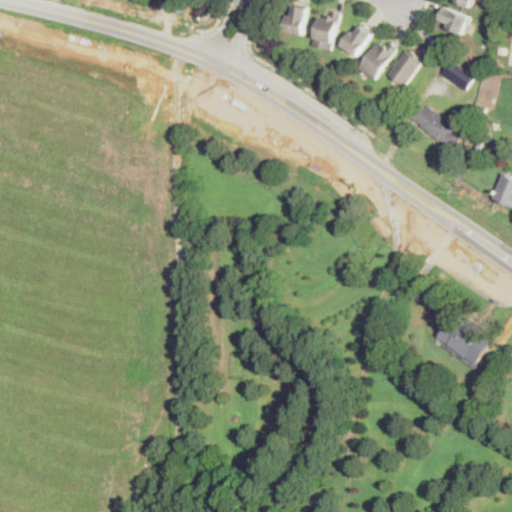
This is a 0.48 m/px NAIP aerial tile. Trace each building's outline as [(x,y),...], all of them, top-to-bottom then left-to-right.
[(466,31),(464,34),(447,25),(448,21),(440,17),(441,16),(446,4),(472,17),(466,31)] [(311,8),(309,17),(306,35),(287,31),(290,15),(295,16),(296,5),(311,8)] [(343,14),(334,50),(315,45),(323,17),(326,18),(327,14),(333,16),(334,11),(343,14)] [(373,32),(375,33),(359,56),(358,54),(344,44),(354,31),(357,33),(363,25),(373,32)] [(401,47),(378,79),(361,68),(378,43),(381,46),(383,44),(389,48),(393,41),(401,47)] [(509,47),(508,54),(501,52),(503,46),(509,47)] [(430,53),(408,85),(392,74),(407,51),(411,53),(412,51),(418,55),(423,48),(430,53)] [(478,77),(468,91),(444,73),(453,61),(454,59),(478,77)] [(476,105),(474,108),(468,105),(472,99),(477,102),(476,105)] [(425,105),(429,108),(431,105),(462,127),(458,131),(464,135),(456,147),(444,138),(441,141),(431,133),(433,130),(414,116),(422,103),(425,105)] [(474,109),(470,116),(460,110),(464,104),(474,109)] [(484,143),(482,151),(476,149),(478,141),(484,143)] [(511,203),(496,197),(507,171),(511,173),(511,203)] [(458,313),(468,320),(471,316),(476,320),(488,328),(485,333),(496,340),(479,363),(441,336),(458,313)]
